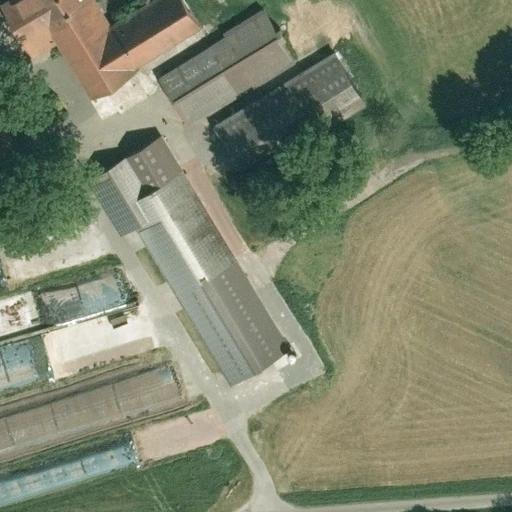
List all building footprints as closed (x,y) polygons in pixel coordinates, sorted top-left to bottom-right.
[(104,0),(0,0),(35,55),(62,38),(96,92),(207,22),(192,0),(145,0),(116,19),(104,0)] [(265,4),(158,71),(191,124),(299,57),(265,4)] [(336,43),(215,121),(249,174),(370,95),(336,43)] [(0,92),(0,148),(26,132),(0,92)] [(295,343),(165,132),(116,162),(89,178),(121,232),(123,235),(139,225),(140,229),(234,380),(265,362),(295,343)] [(131,312),(92,312),(91,338),(104,338),(104,333),(131,333),(131,312)]
